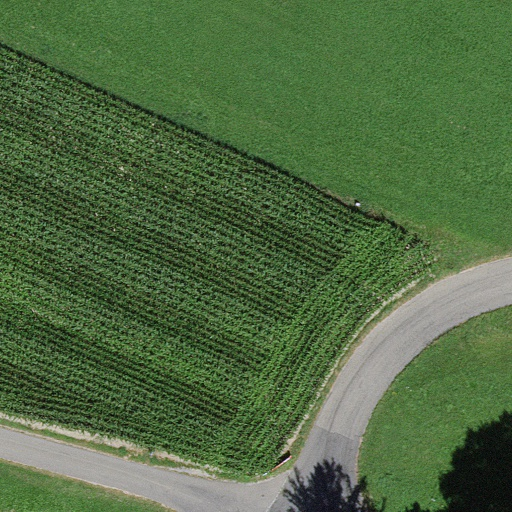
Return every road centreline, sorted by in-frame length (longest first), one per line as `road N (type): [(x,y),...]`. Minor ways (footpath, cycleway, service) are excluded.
road 1 (unclassified): [(511,272),(484,276),(398,329),(344,393),(318,511)]
road 2 (unclassified): [(226,511),(194,491),(0,437)]
